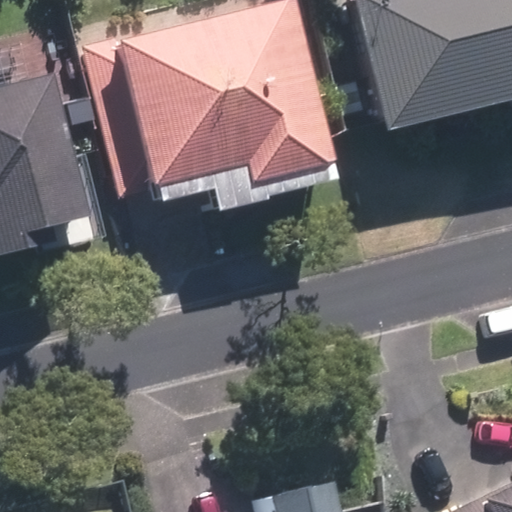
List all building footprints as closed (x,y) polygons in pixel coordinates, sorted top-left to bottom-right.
[(298,0),(269,0),(82,46),(120,197),(252,165),(255,178),(337,157),(298,0)] [(511,0),(358,0),(390,125),(510,95),(511,102),(511,0)] [(0,243),(79,224),(76,211),(87,209),(53,71),(0,84),(0,243)] [(339,511),(331,481),(254,502),(257,511),(339,511)] [(511,511),(511,482),(449,511),(511,511)]
